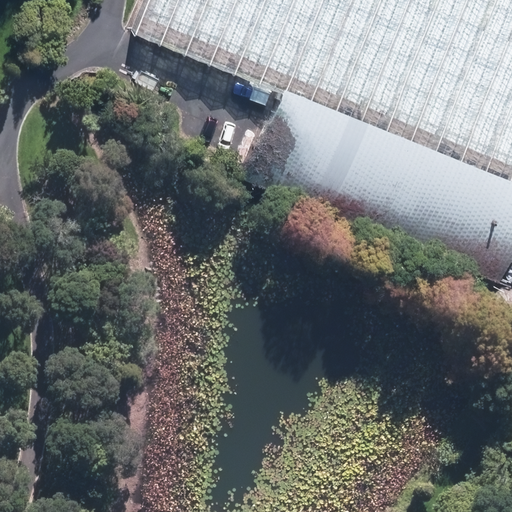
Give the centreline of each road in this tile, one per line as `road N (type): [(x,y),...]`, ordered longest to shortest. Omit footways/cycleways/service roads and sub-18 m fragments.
road 1 (track): [(28,511),(40,436),(41,337),(2,168),(4,116),(88,33),(108,0)]
road 2 (track): [(88,33),(135,76),(231,111)]
